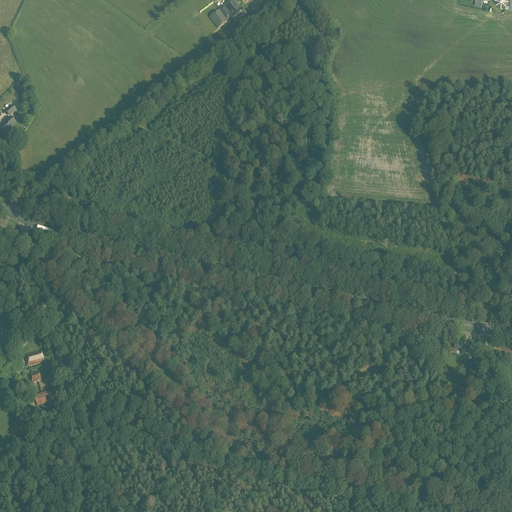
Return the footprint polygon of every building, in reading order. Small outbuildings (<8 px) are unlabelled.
[(232,0),(223,7),(210,17),(218,28),(227,21),(226,20),(231,17),(235,23),(246,14),(241,8),(240,9),(233,0),(232,0)] [(198,16),(190,21),(201,41),(210,37),(198,16)] [(9,116),(16,109),(12,105),(5,111),(9,116)] [(5,121),(6,122),(0,127),(0,128),(4,133),(10,127),(11,128),(16,124),(10,116),(5,121)] [(459,354),(462,346),(455,344),(453,352),(459,354)] [(473,356),(475,349),(466,346),(466,347),(464,346),(462,353),(466,355),(467,354),(473,356)] [(28,366),(44,362),(41,351),(24,356),(25,359),(27,359),(28,363),(26,363),(28,366)] [(33,383),(41,380),(38,371),(30,374),(33,383)] [(38,406),(56,400),(56,397),(54,391),(35,398),(36,403),(37,403),(38,406)]
